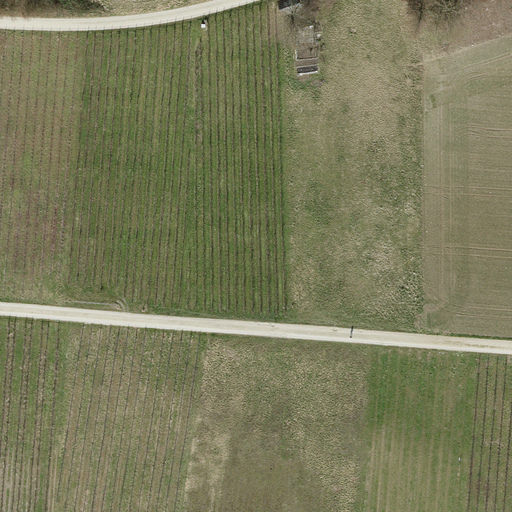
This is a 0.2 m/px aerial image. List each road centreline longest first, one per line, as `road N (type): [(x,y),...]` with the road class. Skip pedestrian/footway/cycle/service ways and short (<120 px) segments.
road 1 (track): [(511,345),(0,306)]
road 2 (track): [(0,22),(164,19),(238,0)]
